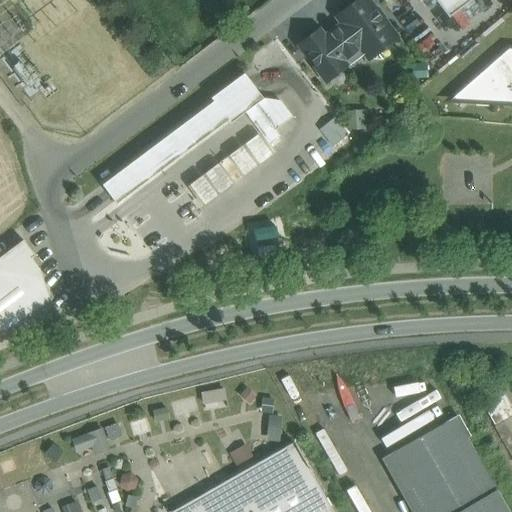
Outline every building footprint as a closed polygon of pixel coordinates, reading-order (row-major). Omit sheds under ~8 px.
[(395,38),(366,0),(359,0),(337,17),(342,23),(361,48),(369,58),(370,58),(381,59),(382,48),(395,38)] [(434,0),(448,18),(472,0),(434,0)] [(342,23),(323,38),(342,62),(361,48),(342,23)] [(323,38),(318,31),(300,46),(326,81),(345,67),(342,62),(323,38)] [(511,48),(508,48),(450,99),(451,101),(511,104),(511,48)] [(244,74),(211,99),(213,102),(102,185),(116,204),(227,121),(230,124),(245,113),(263,99),(262,99),(244,74)] [(279,101),(262,99),(263,99),(245,113),(269,145),(280,137),(274,130),(292,117),(279,101)] [(319,127),(332,143),(345,132),(332,116),(319,127)] [(241,177),(227,158),(219,163),(234,183),(241,177)] [(23,240),(0,257),(0,331),(54,312),(39,270),(30,258),(34,255),(23,240)] [(432,380),(357,413),(371,443),(445,410),(432,380)] [(511,417),(495,427),(511,457),(511,417)] [(456,420),(386,460),(414,511),(457,511),(496,490),(456,420)] [(71,433),(75,455),(107,449),(104,434),(118,432),(116,425),(71,433)] [(332,511),(293,443),(172,511),(332,511)] [(508,511),(496,490),(457,511),(508,511)]
